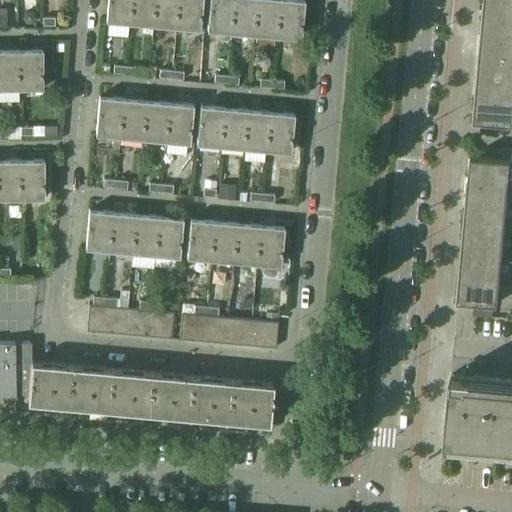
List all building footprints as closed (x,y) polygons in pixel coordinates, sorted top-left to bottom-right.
[(130,0),(106,0),(105,20),(129,22),(130,0)] [(153,0),(130,0),(129,22),(152,24),(153,0)] [(176,0),(153,0),(152,24),(174,26),(176,0)] [(201,0),(176,0),(174,26),(199,29),(201,0)] [(208,0),(206,29),(230,32),(232,0),(208,0)] [(232,0),(230,32),(252,34),(255,0),(232,0)] [(255,0),(252,34),(275,36),(278,0),(255,0)] [(278,0),(275,36),(300,38),(303,0),(278,0)] [(511,0),(484,0),(483,17),(511,19),(511,0)] [(24,11),(21,17),(25,23),(32,23),(35,17),(31,10),(24,11)] [(511,19),(483,17),(481,37),(511,39),(511,19)] [(511,39),(481,37),(479,57),(511,60),(511,39)] [(17,49),(0,49),(0,87),(17,88),(17,49)] [(41,49),(17,49),(17,88),(42,87),(41,49)] [(511,60),(479,57),(477,77),(511,80),(511,60)] [(124,74),(125,66),(113,65),(112,73),(124,74)] [(137,67),(125,66),(124,74),(136,75),(137,67)] [(170,78),(171,70),(159,69),(158,77),(170,78)] [(183,71),(171,70),(170,78),(182,79),(183,71)] [(225,83),(226,75),(214,74),(213,82),(225,83)] [(238,76),(226,75),(225,83),(237,84),(238,76)] [(511,80),(477,77),(476,98),(511,101),(511,80)] [(270,87),(271,79),(259,78),(259,86),(270,87)] [(283,80),(271,79),(270,87),(283,88),(283,80)] [(98,95),(95,134),(119,136),(122,97),(107,96),(100,95),(98,95)] [(122,97),(119,136),(142,138),(145,99),(130,98),(123,97),(122,97)] [(511,101),(476,98),(474,119),(511,122),(511,101)] [(145,99),(142,138),(164,140),(168,102),(153,100),(146,100),(145,99)] [(168,102),(164,140),(188,142),(192,104),(176,102),(168,102)] [(199,104),(196,143),(220,145),(223,107),(208,105),(201,104),(199,104)] [(223,107),(220,145),(243,147),(247,109),(231,107),(224,107),(223,107)] [(247,109),(243,147),(265,149),(269,111),(254,109),(247,109)] [(269,111),(265,149),(289,152),(293,113),(277,112),(269,111)] [(8,129),(0,128),(0,136),(8,136),(8,129)] [(495,148),(490,149),(487,149),(487,150),(488,150),(488,156),(470,155),(468,176),(508,180),(511,149),(506,148),(501,148),(495,148)] [(18,159),(0,159),(0,197),(19,198),(18,159)] [(43,159),(18,159),(19,198),(43,197),(43,159)] [(508,180),(468,176),(467,197),(507,200),(508,180)] [(114,187),(115,179),(102,178),(102,186),(114,187)] [(127,180),(115,179),(114,187),(126,188),(127,180)] [(203,179),(202,187),(215,188),(216,180),(203,179)] [(159,191),(160,183),(148,182),(147,190),(159,191)] [(172,184),(160,183),(159,191),(172,192),(172,184)] [(226,183),(225,199),(234,200),(235,184),(226,183)] [(202,195),(214,196),(215,188),(202,187),(202,195)] [(261,200),(261,192),(249,191),(248,199),(261,200)] [(273,194),(261,192),(261,200),(273,202),(273,194)] [(507,200),(467,197),(465,217),(505,221),(507,200)] [(112,211),(88,209),(84,247),(109,249),(112,211)] [(135,213),(112,211),(109,249),(131,251),(135,213)] [(158,215),(135,213),(131,251),(155,254),(158,215)] [(182,217),(158,215),(155,254),(178,256),(182,217)] [(505,221),(465,217),(463,237),(503,241),(505,221)] [(213,220),(189,218),(186,256),(210,259),(213,220)] [(235,222),(213,220),(210,259),(232,261),(235,222)] [(259,224),(235,222),(232,261),(256,263),(259,224)] [(283,226),(259,224),(256,263),(279,265),(283,226)] [(503,241),(463,237),(461,258),(501,261),(503,241)] [(8,257),(0,256),(0,268),(8,268),(8,257)] [(501,261),(461,258),(459,278),(499,281),(501,261)] [(0,396),(13,397),(13,341),(0,341),(0,325),(38,325),(38,276),(9,276),(0,275),(0,396)] [(499,281),(459,278),(457,299),(497,303),(499,281)] [(92,295),(91,304),(104,305),(105,297),(92,295)] [(105,297),(104,305),(116,306),(116,298),(105,297)] [(138,300),(138,308),(140,308),(148,309),(150,309),(151,301),(138,300)] [(151,301),(150,309),(154,309),(161,310),(162,310),(163,302),(151,301)] [(474,301),(472,315),(492,316),(493,302),(474,301)] [(86,329),(98,330),(100,305),(91,304),(88,303),(86,329)] [(181,304),(180,312),(192,313),(193,305),(181,304)] [(110,332),(112,306),(104,305),(100,305),(98,330),(110,332)] [(204,314),(205,306),(193,305),(192,313),(193,313),(204,314)] [(121,333),(124,307),(112,306),(110,332),(121,333)] [(217,307),(205,306),(204,314),(205,314),(217,315),(217,307)] [(133,334),(136,308),(124,307),(121,333),(133,334)] [(146,335),(148,309),(140,308),(138,308),(136,308),(133,334),(146,335)] [(159,336),(161,310),(154,309),(150,309),(148,309),(146,335),(159,336)] [(170,337),(173,311),(162,310),(161,310),(159,336),(170,337)] [(265,311),(264,319),(275,320),(276,312),(265,311)] [(178,338),(191,339),(193,313),(192,313),(180,312),(178,338)] [(203,340),(205,314),(204,314),(193,313),(191,339),(203,340)] [(215,341),(217,315),(205,314),(203,340),(215,341)] [(226,342),(229,316),(217,315),(215,341),(226,342)] [(238,343),(240,317),(229,316),(226,342),(238,343)] [(252,318),(240,317),(238,343),(249,344),(252,318)] [(263,319),(252,318),(249,344),(261,345),(263,319)] [(277,321),(263,319),(261,345),(275,347),(277,321)] [(30,341),(13,341),(13,397),(13,399),(26,401),(50,403),(53,363),(30,361),(30,341)] [(53,363),(50,403),(70,405),(73,365),(53,363)] [(73,365),(70,405),(90,406),(93,366),(73,365)] [(93,366),(90,406),(110,408),(113,368),(93,366)] [(113,368),(110,408),(129,410),(133,370),(113,368)] [(133,370),(129,410),(149,412),(153,372),(133,370)] [(153,372),(149,412),(169,414),(173,374),(153,372)] [(173,374),(169,414),(189,415),(193,375),(173,374)] [(511,379),(459,375),(451,374),(445,438),(511,444),(511,379)] [(193,375),(189,415),(209,417),(213,377),(193,375)] [(213,377),(209,417),(229,419),(232,379),(213,377)] [(232,379),(229,419),(248,421),(251,381),(232,379)] [(251,381),(248,421),(268,422),(271,392),(271,391),(272,382),(251,381)]
